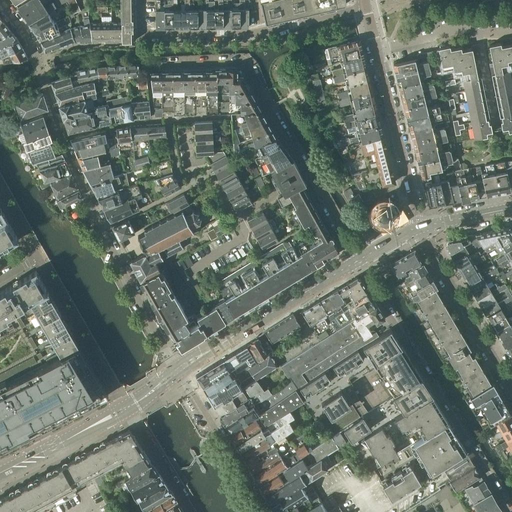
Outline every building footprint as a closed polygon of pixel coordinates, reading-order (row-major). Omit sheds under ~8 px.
[(17,5),(29,22),(54,8),(67,1),(69,0),(55,0),(52,2),(51,0),(25,0),(20,3),(17,5)] [(69,0),(67,1),(73,14),(80,10),(75,0),(69,0)] [(120,0),(121,22),(111,23),(112,42),(118,42),(118,40),(121,40),(122,28),(121,23),(132,23),(132,0),(120,0)] [(164,28),(164,10),(160,10),(159,0),(154,0),(154,4),(155,4),(155,28),(164,28)] [(167,0),(167,10),(164,10),(164,28),(172,28),(171,0),(167,0)] [(171,0),(172,28),(181,28),(181,10),(177,10),(177,0),(171,0)] [(181,5),(181,10),(181,28),(190,28),(189,0),(184,0),(185,5),(181,5)] [(189,0),(190,28),(198,27),(198,9),(194,9),(194,0),(189,0)] [(206,0),(201,0),(202,9),(198,9),(198,27),(207,27),(206,0)] [(206,0),(207,27),(215,27),(215,9),(211,9),(210,0),(206,0)] [(218,0),(219,9),(215,9),(215,27),(223,27),(222,0),(218,0)] [(222,0),(223,27),(231,27),(231,9),(228,9),(227,0),(222,0)] [(239,0),(235,0),(235,9),(231,9),(231,27),(240,27),(239,0)] [(239,0),(240,27),(248,27),(248,9),(244,9),(244,0),(239,0)] [(263,0),(260,1),(265,23),(345,4),(344,0),(263,0)] [(28,23),(35,32),(54,23),(50,15),(55,13),(54,8),(29,22),(28,23)] [(81,42),(91,42),(89,25),(88,18),(88,16),(83,17),(83,19),(84,26),(79,27),(81,42)] [(68,17),(58,21),(61,28),(70,23),(68,17)] [(0,37),(11,31),(1,20),(0,20),(0,37)] [(35,32),(40,41),(60,33),(58,29),(56,22),(54,23),(35,32)] [(89,25),(91,42),(97,42),(97,40),(101,40),(101,23),(89,23),(89,25)] [(111,23),(101,23),(101,40),(105,40),(105,42),(112,42),(111,23)] [(60,33),(40,41),(41,41),(45,53),(60,48),(67,45),(74,42),(81,42),(79,27),(79,26),(70,29),(62,32),(60,28),(58,29),(60,33)] [(122,28),(121,40),(121,42),(133,42),(132,28),(122,28)] [(0,47),(16,39),(11,31),(0,37),(0,47)] [(0,47),(0,57),(22,48),(21,46),(20,44),(17,40),(16,39),(0,47)] [(338,56),(340,61),(343,61),(343,62),(363,58),(359,40),(323,49),(326,59),(338,56)] [(511,47),(511,44),(501,46),(500,43),(489,45),(492,63),(489,63),(491,75),(509,71),(507,60),(511,59),(511,47)] [(460,70),(462,80),(481,76),(479,65),(475,66),(472,48),(461,50),(460,47),(450,49),(449,45),(438,48),(442,70),(452,68),(453,71),(460,70)] [(22,48),(0,57),(0,63),(14,61),(27,58),(22,48)] [(332,76),(332,77),(366,69),(363,58),(343,62),(343,61),(340,61),(341,67),(331,69),(333,76),(332,76)] [(393,64),(396,75),(429,68),(427,61),(420,63),(418,63),(417,60),(417,58),(393,64)] [(325,65),(324,61),(308,65),(309,69),(325,65)] [(116,66),(117,78),(129,77),(127,65),(116,66)] [(127,65),(129,77),(139,76),(138,65),(127,65)] [(104,67),(106,79),(113,78),(117,78),(116,66),(112,66),(110,67),(107,67),(104,67)] [(96,67),(85,70),(89,82),(98,80),(96,67)] [(98,80),(105,79),(106,79),(104,67),(97,67),(96,67),(98,80)] [(423,80),(422,76),(430,74),(429,68),(396,75),(399,85),(420,81),(423,80)] [(216,72),(217,92),(228,91),(228,92),(250,91),(250,90),(244,80),(238,69),(216,70),(216,72)] [(346,86),(349,85),(369,81),(366,69),(332,77),(333,77),(335,83),(344,81),(346,86)] [(76,71),(76,74),(79,84),(89,82),(85,70),(76,71)] [(511,82),(509,71),(491,75),(493,85),(511,82)] [(155,116),(163,116),(162,72),(150,72),(155,116)] [(163,116),(173,115),(173,72),(162,72),(163,116)] [(173,115),(184,115),(184,72),(173,72),(173,115)] [(184,115),(195,114),(195,72),(184,72),(184,115)] [(195,114),(206,114),(206,72),(195,72),(195,114)] [(218,113),(217,102),(217,92),(216,72),(206,72),(206,114),(218,113)] [(51,83),(55,93),(79,84),(76,74),(60,80),(51,83)] [(462,80),(465,90),(483,87),(481,76),(462,80)] [(55,93),(59,104),(84,99),(83,95),(107,89),(105,79),(98,80),(89,82),(79,84),(55,93)] [(146,80),(137,81),(138,85),(138,90),(147,89),(146,84),(146,80)] [(399,85),(401,97),(434,90),(433,83),(425,85),(424,80),(423,80),(420,81),(399,85)] [(338,99),(338,100),(372,92),(369,81),(349,85),(350,90),(337,93),(338,99)] [(511,92),(511,85),(511,82),(493,85),(495,96),(511,92)] [(465,90),(467,101),(485,97),(483,87),(465,90)] [(83,95),(84,99),(91,97),(96,96),(96,97),(108,94),(107,89),(83,95)] [(401,97),(404,108),(425,103),(430,102),(429,98),(436,96),(434,90),(401,97)] [(221,96),(221,102),(229,102),(256,101),(250,91),(228,92),(229,95),(221,96)] [(354,103),(355,108),(374,103),(372,96),(372,92),(338,100),(339,100),(340,106),(354,103)] [(511,103),(511,92),(495,96),(497,107),(511,103)] [(42,93),(22,100),(15,103),(20,118),(47,109),(42,93)] [(95,117),(95,120),(98,120),(99,126),(111,123),(110,118),(107,108),(130,104),(130,103),(129,96),(107,100),(107,104),(94,107),(92,101),(91,97),(84,99),(59,104),(63,117),(65,123),(73,121),(73,120),(74,119),(78,118),(78,119),(85,118),(84,113),(92,111),(93,116),(95,117)] [(467,101),(469,112),(487,108),(485,97),(467,101)] [(149,101),(130,103),(130,104),(133,119),(142,118),(150,117),(149,101)] [(234,154),(249,147),(276,138),(265,118),(264,115),(256,101),(229,102),(221,102),(217,102),(218,113),(231,113),(231,117),(231,120),(230,120),(230,121),(231,121),(232,125),(231,125),(231,127),(232,127),(232,131),(232,132),(232,136),(232,138),(233,142),(232,142),(233,143),(233,147),(234,154)] [(344,122),(345,122),(377,114),(374,103),(355,108),(356,112),(342,115),(343,118),(342,118),(342,119),(343,119),(344,122)] [(404,108),(407,118),(440,112),(446,110),(445,105),(439,107),(438,105),(426,108),(425,103),(404,108)] [(511,114),(511,103),(497,107),(499,117),(501,117),(511,114)] [(107,108),(110,118),(111,123),(133,119),(130,104),(107,108)] [(471,123),(488,119),(489,119),(487,108),(469,112),(471,123)] [(73,121),(65,123),(68,132),(81,129),(95,126),(94,121),(95,120),(95,117),(93,116),(92,111),(84,113),(85,118),(78,119),(78,118),(74,119),(73,120),(73,121)] [(407,118),(410,129),(435,124),(434,119),(441,118),(440,112),(407,118)] [(11,125),(15,133),(45,123),(42,114),(11,125)] [(352,127),(354,132),(380,126),(377,114),(345,122),(346,128),(352,127)] [(511,131),(511,114),(501,117),(502,121),(500,121),(502,133),(511,131)] [(488,119),(471,123),(474,138),(474,139),(492,135),(490,123),(488,123),(488,119)] [(194,131),(195,133),(212,132),(211,121),(194,122),(194,127),(194,128),(194,130),(194,131)] [(15,133),(20,142),(48,132),(45,123),(15,133)] [(164,124),(146,125),(148,139),(166,137),(164,124)] [(410,129),(412,140),(445,133),(445,132),(444,127),(436,129),(435,124),(410,129)] [(458,125),(453,126),(455,135),(460,134),(459,130),(464,129),(463,124),(458,125)] [(130,126),(129,126),(132,140),(148,139),(146,125),(130,126)] [(132,140),(129,126),(116,128),(118,142),(132,140)] [(333,142),(337,148),(350,144),(383,137),(380,126),(354,132),(355,137),(333,142)] [(70,139),(73,148),(103,141),(103,140),(108,139),(105,130),(80,136),(70,139)] [(19,151),(26,149),(49,141),(51,140),(51,139),(51,138),(50,135),(49,134),(48,132),(20,142),(15,144),(19,151)] [(195,142),(195,144),(213,143),(212,132),(195,133),(195,138),(194,139),(194,141),(195,142)] [(445,133),(412,140),(415,151),(440,146),(439,141),(447,140),(446,135),(445,133)] [(256,161),(268,155),(271,160),(287,152),(277,137),(276,138),(249,147),(250,148),(252,154),(253,155),(255,160),(255,161),(256,161)] [(383,137),(350,144),(337,148),(345,162),(365,157),(368,171),(352,175),(359,188),(394,182),(388,159),(383,137)] [(73,148),(77,158),(115,148),(114,138),(108,139),(103,140),(103,141),(73,148)] [(32,162),(35,161),(55,156),(49,141),(26,149),(32,162)] [(213,169),(215,173),(231,165),(225,155),(224,153),(213,154),(213,143),(195,144),(195,148),(195,150),(195,151),(196,153),(196,155),(205,155),(211,165),(211,167),(212,168),(213,169)] [(415,151),(418,162),(451,156),(449,149),(442,151),(440,146),(415,151)] [(77,158),(82,169),(110,164),(122,160),(121,160),(118,147),(115,148),(77,158)] [(263,175),(271,171),(292,159),(287,152),(271,160),(268,155),(256,161),(259,168),(259,169),(261,174),(262,175),(263,175)] [(35,161),(38,167),(65,160),(62,154),(55,156),(35,161)] [(136,170),(149,166),(147,156),(133,160),(136,170)] [(418,162),(421,178),(430,176),(433,175),(436,175),(435,170),(446,168),(445,164),(452,162),(451,156),(418,162)] [(293,208),(293,207),(309,199),(302,186),(306,184),(304,180),(299,172),(292,159),(271,171),(276,181),(268,186),(270,190),(279,186),(282,193),(284,195),(277,199),(279,202),(281,206),(292,200),(295,206),(293,207),(293,208)] [(38,167),(44,180),(70,173),(65,160),(38,167)] [(483,172),(481,173),(486,194),(487,194),(487,195),(489,195),(511,190),(507,174),(504,163),(504,161),(484,165),(486,172),(483,172)] [(82,169),(90,183),(113,176),(110,166),(110,164),(82,169)] [(218,178),(220,182),(236,174),(231,165),(215,173),(216,175),(216,176),(217,177),(218,178)] [(159,171),(161,177),(171,173),(172,173),(171,168),(159,171)] [(467,169),(463,170),(469,199),(478,197),(474,181),(470,181),(467,169)] [(477,180),(474,181),(478,197),(487,195),(487,194),(486,194),(481,173),(480,169),(476,170),(475,170),(477,180)] [(454,171),(457,184),(461,200),(469,199),(463,170),(461,170),(454,171)] [(90,183),(97,197),(136,185),(136,184),(128,187),(124,175),(130,174),(129,171),(121,174),(113,176),(90,183)] [(446,173),(453,202),(461,200),(457,184),(454,185),(450,171),(446,172),(446,173)] [(51,184),(53,188),(74,181),(70,173),(44,180),(44,181),(39,183),(41,188),(51,184)] [(159,186),(165,196),(180,188),(178,183),(178,182),(177,180),(176,180),(175,178),(173,179),(171,173),(161,177),(153,179),(157,187),(159,186)] [(444,180),(440,181),(445,204),(453,202),(446,173),(443,173),(444,180)] [(223,188),(226,192),(241,183),(236,174),(220,182),(221,184),(221,186),(222,187),(223,188)] [(433,175),(430,176),(436,205),(445,204),(440,181),(434,182),(433,175)] [(254,179),(256,184),(258,188),(264,185),(260,176),(254,179)] [(430,176),(421,178),(428,207),(436,205),(430,176)] [(57,197),(58,199),(78,189),(74,181),(53,188),(57,197)] [(229,197),(231,201),(246,193),(241,183),(226,192),(227,193),(227,195),(227,196),(229,197)] [(97,197),(103,209),(122,202),(134,197),(141,195),(136,185),(97,197)] [(354,196),(349,188),(344,191),(348,199),(354,196)] [(78,189),(58,199),(56,200),(60,207),(81,196),(78,189)] [(246,193),(231,201),(232,203),(232,205),(232,206),(234,207),(236,211),(252,203),(246,193)] [(168,202),(173,212),(189,204),(188,202),(188,200),(187,199),(186,198),(183,194),(168,202)] [(348,199),(352,206),(362,201),(358,194),(354,196),(348,199)] [(377,225),(381,226),(398,216),(400,212),(394,202),(393,201),(392,200),(391,199),(389,198),(388,197),(387,197),(385,197),(384,196),(382,197),(381,197),(379,197),(378,198),(377,198),(375,199),(375,200),(374,200),(373,201),(372,203),(371,204),(371,205),(370,206),(370,207),(370,209),(370,210),(370,212),(371,213),(371,215),(372,216),(377,225)] [(122,202),(103,209),(110,222),(118,218),(139,209),(137,204),(134,197),(122,202)] [(293,207),(298,216),(314,207),(309,199),(293,207)] [(147,252),(147,254),(178,238),(184,235),(185,235),(186,235),(185,234),(192,231),(193,232),(200,228),(202,228),(202,227),(201,227),(199,223),(200,223),(199,222),(200,217),(201,218),(201,216),(200,216),(198,212),(198,211),(197,212),(193,210),(193,209),(192,209),(190,205),(182,209),(182,210),(181,210),(181,211),(175,214),(175,213),(173,214),(174,215),(168,218),(167,217),(166,218),(166,219),(160,222),(160,221),(159,222),(153,226),(152,225),(151,226),(145,229),(144,229),(145,232),(139,236),(138,235),(137,236),(138,237),(140,241),(139,241),(143,248),(144,248),(146,253),(147,252)] [(308,224),(313,233),(324,226),(314,207),(298,216),(303,226),(308,224)] [(251,228),(252,230),(268,221),(262,212),(247,220),(249,224),(249,226),(250,227),(251,228)] [(0,250),(18,240),(6,219),(0,222),(0,250)] [(212,226),(217,237),(232,229),(227,219),(212,226)] [(257,239),(273,231),(277,228),(272,219),(268,221),(252,230),(254,234),(254,235),(255,237),(256,238),(257,239)] [(134,232),(128,220),(112,227),(119,240),(134,232),(134,231),(134,232)] [(321,239),(318,241),(329,259),(339,253),(332,241),(333,240),(331,237),(330,237),(324,226),(313,233),(314,235),(316,234),(317,236),(319,235),(321,239)] [(497,230),(500,244),(511,237),(511,233),(509,227),(497,230)] [(486,252),(494,247),(500,244),(497,230),(475,234),(477,237),(482,245),(484,248),(486,252)] [(273,231),(257,239),(259,243),(259,245),(260,246),(261,247),(263,249),(278,241),(273,231)] [(445,245),(449,253),(477,237),(475,234),(448,240),(447,240),(445,245)] [(449,253),(454,260),(468,252),(466,248),(473,244),(475,248),(482,245),(477,237),(449,253)] [(511,237),(500,244),(494,247),(498,254),(503,251),(511,246),(511,237)] [(130,261),(140,281),(159,270),(156,262),(183,248),(178,238),(147,254),(145,255),(145,254),(144,254),(143,254),(143,255),(143,254),(142,255),(131,261),(130,261)] [(312,244),(309,246),(320,263),(324,261),(324,262),(329,259),(318,241),(316,238),(310,241),(312,244)] [(284,246),(286,249),(302,274),(305,272),(305,273),(311,270),(300,251),(296,254),(288,241),(282,243),(284,246)] [(282,243),(215,284),(216,285),(217,287),(284,246),(282,243)] [(298,248),(300,251),(311,270),(316,267),(316,266),(320,263),(309,246),(306,248),(304,245),(298,248)] [(496,260),(498,263),(511,255),(511,246),(503,251),(505,254),(496,260)] [(454,260),(458,268),(486,252),(484,248),(470,256),(468,252),(454,260)] [(286,262),(282,265),(292,281),(298,278),(297,277),(302,274),(286,249),(281,253),(286,262)] [(414,268),(422,263),(415,250),(414,249),(413,249),(405,254),(414,268)] [(458,268),(463,276),(477,268),(475,264),(488,256),(486,252),(458,268)] [(183,257),(188,267),(193,265),(187,254),(183,257)] [(405,254),(398,258),(407,272),(414,268),(405,254)] [(509,261),(511,265),(511,264),(511,255),(498,263),(500,267),(509,261)] [(184,281),(188,279),(183,270),(186,268),(180,258),(173,262),(184,281)] [(397,277),(402,274),(407,272),(398,258),(389,263),(397,277)] [(273,259),(268,262),(282,286),(286,284),(286,285),(292,281),(282,265),(278,267),(273,259)] [(267,274),(263,277),(273,293),(279,289),(278,289),(282,286),(268,262),(262,265),(267,274)] [(169,266),(180,286),(184,284),(183,282),(172,263),(169,265),(169,266)] [(403,281),(404,284),(427,271),(422,263),(414,268),(407,272),(402,274),(405,280),(403,281)] [(463,276),(468,284),(495,268),(493,264),(479,272),(477,268),(463,276)] [(502,280),(509,275),(511,273),(511,264),(511,265),(511,268),(504,273),(502,270),(498,273),(502,280)] [(468,284),(472,292),(491,281),(489,277),(498,272),(495,268),(468,284)] [(167,329),(168,330),(187,317),(175,296),(173,294),(172,291),(160,270),(160,271),(159,270),(140,281),(141,282),(140,283),(142,287),(144,287),(151,299),(150,301),(153,306),(156,311),(157,311),(164,324),(164,325),(166,328),(167,329)] [(254,270),(249,273),(264,297),(267,296),(267,297),(273,293),(263,277),(259,279),(254,270)] [(30,302),(48,292),(36,271),(0,291),(0,386),(60,356),(54,344),(48,334),(42,323),(36,313),(30,302)] [(411,290),(412,291),(432,279),(427,271),(404,284),(406,286),(408,285),(409,286),(410,288),(411,289),(411,290)] [(248,286),(244,288),(254,305),(260,301),(259,300),(264,297),(249,273),(243,277),(248,286)] [(346,303),(367,290),(360,278),(356,277),(347,283),(338,289),(338,288),(337,289),(346,303)] [(414,299),(435,288),(437,287),(432,279),(412,291),(409,292),(414,299)] [(228,285),(229,286),(244,309),(248,307),(248,308),(254,305),(244,288),(240,291),(234,281),(228,285)] [(472,292),(477,300),(497,288),(495,284),(493,285),(491,281),(472,292)] [(191,287),(191,288),(196,297),(202,293),(197,284),(191,287)] [(477,300),(481,308),(495,299),(493,295),(498,292),(503,289),(506,287),(504,284),(497,288),(477,300)] [(213,302),(215,306),(225,322),(225,321),(228,319),(229,320),(235,316),(224,298),(220,301),(216,295),(221,292),(220,291),(217,287),(216,285),(202,294),(209,305),(213,302)] [(229,286),(220,291),(221,292),(224,298),(235,316),(241,313),(240,312),(244,309),(229,286)] [(189,288),(183,292),(193,308),(198,305),(189,288)] [(435,334),(437,337),(451,328),(453,327),(454,329),(457,327),(444,304),(446,302),(445,301),(444,299),(442,300),(435,288),(414,299),(419,307),(421,310),(427,321),(430,327),(435,334)] [(337,308),(340,306),(346,303),(337,289),(328,294),(337,308)] [(349,308),(351,310),(372,297),(367,290),(346,303),(340,306),(343,312),(349,308)] [(54,303),(48,292),(30,302),(36,313),(54,303)] [(328,314),(337,308),(328,294),(319,300),(327,313),(328,314)] [(497,303),(495,299),(481,308),(486,315),(511,299),(511,296),(508,298),(508,297),(503,300),(497,303)] [(343,312),(349,322),(355,318),(376,305),(373,300),(372,297),(351,310),(349,308),(343,312)] [(511,299),(486,315),(491,323),(505,315),(502,311),(511,305),(511,299)] [(323,316),(327,313),(319,300),(311,305),(324,327),(328,325),(326,322),(323,316)] [(60,313),(54,303),(36,313),(42,323),(60,313)] [(320,330),(324,327),(311,305),(302,311),(310,324),(315,321),(320,330)] [(362,328),(365,325),(367,324),(366,322),(372,318),(376,324),(385,319),(376,305),(355,318),(362,328)] [(198,324),(173,339),(180,350),(216,328),(224,323),(225,322),(215,306),(197,317),(195,319),(198,324)] [(335,331),(349,322),(343,312),(340,306),(337,308),(328,314),(325,315),(335,331)] [(66,323),(60,313),(42,323),(48,334),(66,323)] [(172,337),(173,339),(198,324),(195,319),(197,317),(194,313),(187,317),(168,330),(169,332),(169,333),(171,336),(172,337)] [(264,332),(271,343),(299,326),(292,315),(264,332)] [(491,323),(495,331),(511,321),(511,315),(507,319),(505,315),(491,323)] [(357,350),(362,346),(377,336),(374,331),(373,331),(370,332),(365,325),(362,328),(355,318),(349,322),(335,331),(280,366),(288,378),(289,377),(296,389),(299,387),(324,371),(332,366),(357,350)] [(511,321),(495,331),(500,339),(511,331),(511,321)] [(72,334),(66,323),(48,334),(54,344),(72,334)] [(450,361),(455,368),(474,356),(460,331),(462,330),(460,326),(457,327),(454,329),(453,327),(451,328),(437,337),(449,359),(450,361)] [(418,423),(426,435),(448,421),(432,395),(421,378),(401,345),(390,328),(377,336),(362,346),(369,356),(380,374),(384,372),(390,382),(387,384),(394,395),(392,396),(403,413),(394,418),(401,430),(414,422),(416,424),(418,423)] [(511,331),(500,339),(505,348),(511,343),(511,331)] [(79,346),(72,334),(54,344),(60,356),(79,346)] [(250,343),(246,345),(252,355),(255,361),(249,365),(246,367),(252,375),(255,380),(256,379),(277,366),(269,352),(272,350),(269,344),(264,347),(263,348),(257,338),(256,338),(251,342),(250,342),(250,343)] [(203,372),(196,376),(200,383),(202,386),(203,388),(229,369),(233,367),(245,359),(249,365),(255,361),(252,355),(246,345),(246,344),(243,347),(224,358),(222,359),(219,362),(216,364),(204,371),(203,372)] [(97,377),(95,374),(91,367),(90,366),(86,359),(85,357),(84,354),(82,351),(81,349),(79,346),(60,356),(0,386),(0,449),(21,439),(33,433),(35,432),(41,429),(43,428),(51,424),(54,422),(63,418),(64,417),(73,413),(75,412),(84,407),(86,406),(95,402),(96,401),(98,400),(103,398),(105,397),(108,395),(106,392),(102,385),(101,384),(97,377)] [(363,359),(357,350),(332,366),(338,375),(363,359)] [(465,385),(470,395),(490,383),(484,372),(486,371),(483,366),(481,368),(474,356),(455,368),(465,385)] [(155,364),(157,367),(150,371),(146,373),(145,377),(148,381),(150,384),(152,387),(152,388),(156,395),(157,396),(159,399),(163,406),(165,408),(166,408),(167,408),(167,407),(175,402),(177,401),(178,401),(182,398),(175,388),(174,386),(164,369),(162,366),(157,358),(156,357),(155,364)] [(229,369),(203,388),(206,393),(207,394),(233,376),(237,373),(233,367),(229,369)] [(233,376),(207,394),(211,402),(214,406),(242,390),(238,383),(252,375),(246,367),(237,373),(233,376)] [(330,380),(324,371),(299,387),(305,396),(330,380)] [(289,377),(288,378),(285,380),(287,382),(271,392),(260,399),(223,423),(229,433),(295,390),(296,389),(289,377)] [(242,390),(214,406),(219,415),(251,395),(253,398),(257,395),(260,399),(271,392),(271,391),(270,392),(270,391),(267,387),(263,390),(257,380),(256,379),(255,380),(250,383),(244,387),(245,388),(242,390)] [(490,425),(495,422),(510,413),(510,412),(492,382),(490,383),(470,395),(469,396),(474,404),(479,401),(483,407),(480,408),(490,425)] [(260,428),(279,416),(289,410),(298,404),(298,405),(301,403),(303,402),(295,390),(229,433),(234,443),(260,427),(260,428)] [(329,416),(331,418),(350,406),(348,403),(349,403),(348,402),(340,391),(321,403),(327,412),(329,416)] [(223,423),(260,399),(257,395),(253,398),(251,395),(219,415),(223,423)] [(352,405),(325,422),(332,435),(338,431),(343,428),(360,417),(352,405)] [(266,448),(283,436),(292,430),(288,421),(293,417),(289,410),(279,416),(284,424),(239,451),(244,459),(265,447),(266,448)] [(489,425),(494,435),(500,431),(511,424),(511,416),(510,413),(495,422),(490,425),(489,425)] [(234,443),(239,451),(284,424),(279,416),(260,428),(260,427),(234,443)] [(352,440),(356,437),(370,428),(362,416),(360,417),(343,428),(350,440),(351,441),(352,440)] [(423,437),(397,453),(380,464),(372,468),(391,498),(420,480),(442,466),(466,451),(454,432),(448,422),(423,437)] [(503,435),(506,440),(511,436),(511,424),(500,431),(494,435),(496,439),(503,435)] [(375,455),(380,464),(397,453),(392,445),(394,444),(388,434),(386,435),(381,427),(364,437),(369,445),(368,446),(374,456),(375,455)] [(123,467),(145,453),(129,429),(67,463),(0,498),(0,511),(42,511),(77,493),(74,487),(72,485),(78,481),(121,458),(124,464),(122,465),(123,467)] [(264,495),(306,466),(301,458),(306,455),(311,463),(326,454),(339,446),(340,445),(340,446),(346,443),(339,432),(340,431),(340,430),(333,435),(331,436),(315,446),(315,447),(312,448),(311,448),(258,484),(264,495)] [(252,474),(287,452),(307,438),(308,439),(309,438),(305,432),(304,432),(288,443),(248,467),(252,474)] [(248,467),(288,443),(283,436),(266,448),(265,447),(244,459),(248,467)] [(511,450),(511,436),(506,440),(496,447),(499,452),(509,446),(511,450)] [(308,439),(307,438),(287,452),(252,474),(258,484),(311,448),(310,446),(312,444),(308,439)] [(469,457),(466,451),(442,466),(445,472),(448,480),(473,465),(469,457)] [(151,463),(145,453),(123,467),(127,473),(129,476),(151,463)] [(270,505),(302,485),(308,481),(326,469),(327,469),(336,463),(333,459),(330,461),(326,454),(311,463),(306,466),(264,495),(270,505)] [(336,463),(327,469),(326,469),(308,481),(302,485),(270,505),(275,511),(274,511),(281,511),(307,496),(302,488),(307,485),(309,483),(314,491),(353,467),(353,466),(346,456),(336,463)] [(158,474),(151,463),(129,476),(124,479),(114,483),(118,489),(125,485),(125,484),(126,483),(130,489),(158,474)] [(480,477),(478,472),(477,471),(473,465),(448,480),(449,481),(452,487),(456,492),(480,477)] [(107,477),(106,474),(106,473),(95,480),(101,490),(106,487),(102,480),(107,477)] [(163,480),(158,474),(130,489),(136,498),(131,501),(129,498),(124,501),(126,505),(131,502),(132,503),(138,499),(165,484),(163,480)] [(474,503),(478,511),(491,511),(499,508),(490,493),(483,481),(482,479),(482,478),(465,488),(474,503)] [(169,490),(165,484),(138,499),(143,509),(171,493),(173,492),(171,488),(169,490)] [(300,511),(298,508),(308,502),(309,504),(318,498),(317,497),(314,492),(307,496),(281,511),(300,511)] [(161,511),(177,502),(171,493),(143,509),(144,510),(144,511),(161,511)] [(341,511),(339,507),(331,511),(326,511),(320,501),(302,511),(341,511)] [(183,511),(177,502),(161,511),(183,511)]
